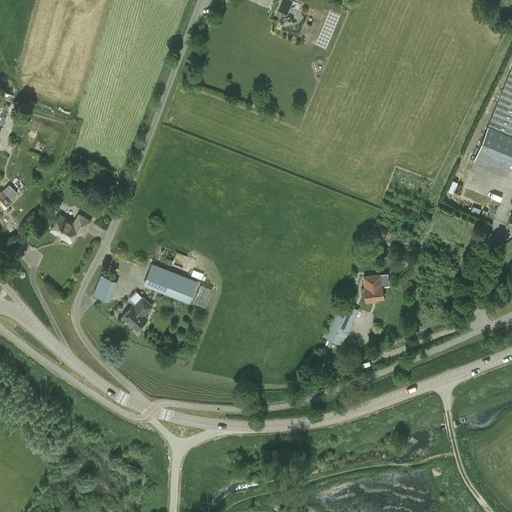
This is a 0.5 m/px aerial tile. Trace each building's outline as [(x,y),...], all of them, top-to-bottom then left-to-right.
[(511,64),(473,160),(501,171),(504,165),(511,167),(511,64)] [(0,123),(3,125),(8,111),(14,113),(19,96),(13,95),(13,94),(3,91),(0,99),(0,123)] [(0,215),(3,213),(1,211),(13,200),(3,189),(0,192),(0,215)] [(79,214),(74,223),(60,214),(51,229),(70,241),(78,229),(83,233),(91,221),(79,214)] [(151,264),(143,283),(188,302),(196,282),(151,264)] [(116,280),(102,274),(94,293),(109,299),(116,280)] [(376,300),(376,298),(384,297),(381,274),(363,277),(367,301),(376,300)] [(212,290),(200,285),(193,302),(206,307),(212,290)] [(122,316),(137,329),(148,317),(145,314),(153,305),(143,296),(134,305),(133,304),(122,316)] [(324,336),(343,344),(358,308),(339,300),(324,336)]
